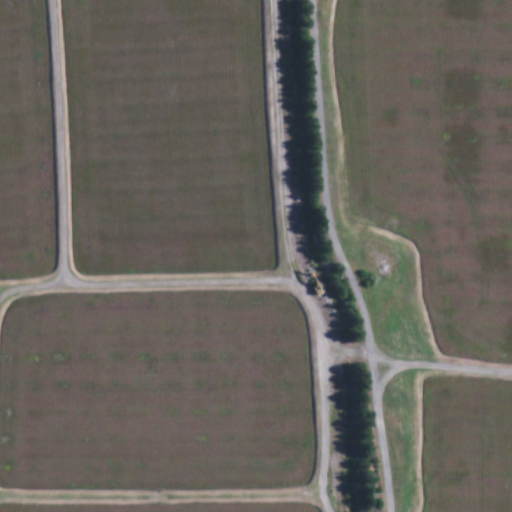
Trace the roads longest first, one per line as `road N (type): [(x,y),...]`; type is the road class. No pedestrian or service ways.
road 1 (track): [(386,511),(359,304),(330,235),(322,185),(310,0)]
road 2 (track): [(367,356),(511,373)]
